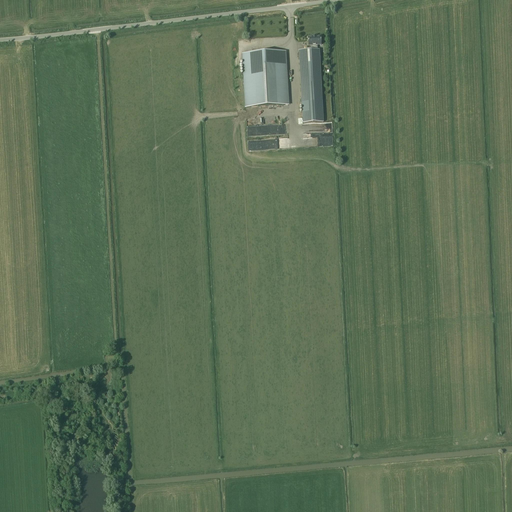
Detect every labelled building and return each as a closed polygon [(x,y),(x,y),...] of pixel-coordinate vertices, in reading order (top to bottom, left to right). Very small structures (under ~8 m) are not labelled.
[(311,46),(311,51),(317,50),(317,46),(321,46),(321,37),(316,37),(316,36),(312,37),(307,37),(308,46),(311,46)] [(318,50),(298,51),(302,125),(322,124),(318,50)] [(289,106),(286,52),(242,54),(245,108),(289,106)] [(247,126),(247,136),(272,135),(272,125),(247,126)] [(313,147),(333,146),(333,137),(312,137),(313,147)]
